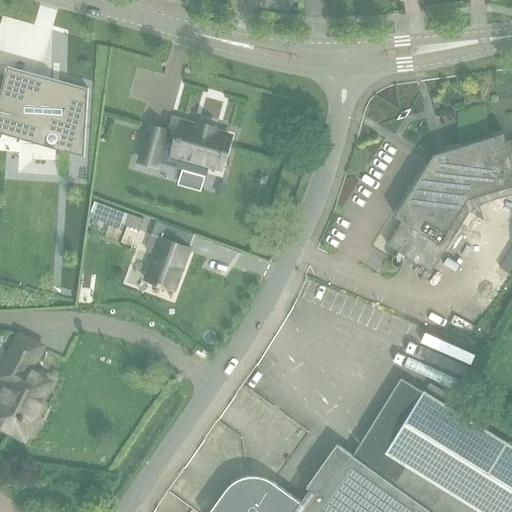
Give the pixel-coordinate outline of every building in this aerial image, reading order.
[(7,66),(0,92),(0,128),(59,132),(58,144),(79,150),(82,151),(82,156),(84,157),(88,89),(86,89),(86,91),(51,89),(51,83),(8,71),(9,67),(7,66)] [(149,126),(140,161),(157,166),(158,163),(162,149),(173,153),(173,154),(186,158),(183,167),(205,174),(207,164),(210,165),(221,168),(230,136),(213,132),(214,128),(199,124),(198,128),(182,123),(178,136),(166,132),(167,131),(149,126)] [(59,132),(0,128),(0,133),(21,141),(20,174),(59,176),(60,153),(79,157),(79,150),(58,144),(59,132)] [(425,184),(387,244),(398,252),(396,255),(392,258),(392,262),(394,266),(399,267),(403,264),(403,260),(405,256),(431,272),(473,206),(511,194),(511,139),(465,153),(464,151),(438,159),(423,182),(425,184)] [(32,211),(77,213),(78,191),(33,189),(32,211)] [(94,202),(90,212),(126,226),(139,231),(143,220),(94,202)] [(144,280),(157,285),(161,286),(172,290),(170,298),(171,298),(174,291),(190,248),(174,242),(178,232),(166,227),(162,237),(152,233),(145,251),(154,254),(144,280)] [(511,271),(511,266),(504,262),(499,269),(510,275),(511,271)] [(413,340),(458,356),(462,344),(418,329),(413,340)] [(0,403),(2,404),(0,408),(0,427),(25,440),(27,436),(28,435),(30,434),(31,432),(32,431),(33,429),(33,428),(34,426),(34,425),(35,423),(35,422),(35,420),(37,416),(33,414),(49,382),(40,378),(42,374),(32,369),(43,347),(20,335),(7,361),(15,365),(6,383),(0,395),(0,403)] [(511,511),(511,446),(466,418),(472,408),(430,383),(425,392),(423,391),(400,429),(384,455),(374,471),(337,445),(307,487),(309,489),(300,502),(273,482),(264,478),(255,476),(248,476),(241,478),(232,483),(226,490),(209,511),(511,511)]
